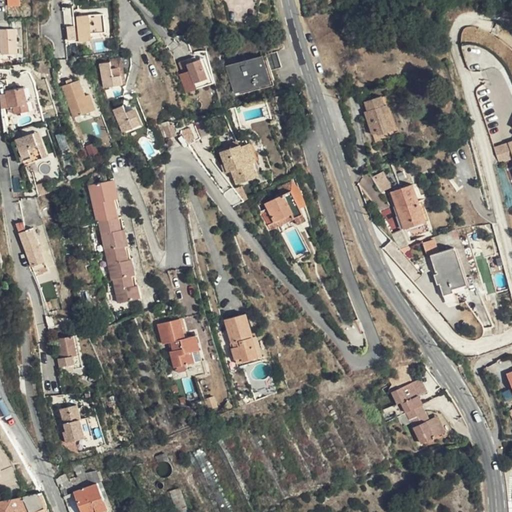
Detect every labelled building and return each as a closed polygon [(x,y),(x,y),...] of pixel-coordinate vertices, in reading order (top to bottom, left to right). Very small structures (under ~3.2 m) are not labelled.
[(104,33),(102,13),(75,16),(78,43),(90,42),(89,34),(104,33)] [(74,25),(66,26),(67,40),(75,39),(74,25)] [(17,53),(15,28),(1,29),(3,54),(17,53)] [(280,50),(269,54),(274,70),(285,67),(280,50)] [(269,54),(229,66),(237,92),(277,80),(274,70),(269,54)] [(192,83),(190,78),(182,79),(186,90),(211,83),(203,58),(200,59),(206,78),(192,83)] [(185,59),(177,62),(182,79),(190,78),(186,63),(185,59)] [(195,60),(186,63),(190,78),(192,83),(206,78),(200,59),(195,60)] [(113,62),(102,63),(106,88),(123,85),(121,69),(114,70),(113,62)] [(79,80),(71,82),(65,84),(60,85),(72,117),(90,111),(84,96),(79,80)] [(24,86),(5,90),(9,108),(13,107),(15,114),(29,111),(24,86)] [(89,95),(84,96),(90,111),(94,109),(89,95)] [(364,111),(373,136),(386,131),(395,129),(387,105),(384,105),(381,96),(364,102),(366,110),(364,111)] [(121,132),(137,125),(132,109),(124,112),(120,113),(117,107),(112,109),(121,132)] [(134,108),(132,109),(137,125),(140,124),(134,108)] [(178,133),(186,144),(199,141),(201,140),(196,127),(178,133)] [(389,138),(386,131),(373,136),(375,143),(389,138)] [(39,132),(34,134),(41,152),(43,159),(49,157),(39,132)] [(31,155),(41,152),(34,134),(16,141),(25,163),(33,159),(31,155)] [(511,142),(498,146),(504,165),(511,162),(511,142)] [(240,145),(221,151),(227,171),(232,169),(238,184),(257,177),(252,162),(258,160),(252,143),(249,144),(248,143),(240,146),(240,145)] [(41,152),(31,155),(33,159),(25,163),(26,166),(43,159),(41,152)] [(376,174),(382,190),(392,187),(385,171),(376,174)] [(94,222),(96,222),(115,217),(114,212),(116,211),(114,199),(116,199),(111,181),(86,187),(94,222)] [(413,185),(400,189),(390,192),(403,229),(426,222),(413,185)] [(291,190),(266,203),(270,211),(278,225),(296,216),(303,213),(291,190)] [(278,225),(270,211),(265,214),(273,230),(297,218),(296,216),(278,225)] [(303,213),(296,216),(297,218),(299,222),(306,219),(303,213)] [(115,217),(96,222),(103,253),(125,247),(127,247),(124,231),(121,231),(119,220),(116,220),(115,217)] [(32,266),(45,261),(33,227),(20,232),(32,266)] [(392,235),(398,246),(406,244),(401,230),(392,235)] [(110,281),(111,281),(132,276),(134,275),(131,260),(129,260),(125,247),(103,253),(110,281)] [(451,288),(465,283),(454,248),(430,255),(437,274),(433,275),(437,284),(439,284),(443,295),(452,292),(451,288)] [(47,267),(45,261),(32,266),(34,272),(47,267)] [(135,287),(132,276),(111,281),(117,304),(140,299),(137,286),(135,287)] [(235,359),(236,359),(237,363),(262,356),(256,336),(252,336),(245,313),(224,319),(233,348),(231,349),(235,359)] [(353,315),(341,319),(346,333),(358,329),(353,315)] [(173,367),(201,360),(195,335),(184,338),(179,319),(158,324),(163,344),(171,342),(173,350),(169,351),(173,367)] [(76,356),(72,336),(57,339),(61,359),(76,356)] [(61,359),(58,359),(61,373),(79,369),(76,356),(61,359)] [(418,384),(414,385),(420,400),(424,398),(418,384)] [(416,401),(420,400),(414,385),(391,395),(396,406),(401,405),(409,423),(425,416),(421,408),(419,409),(416,401)] [(61,408),(64,422),(67,432),(63,433),(66,443),(85,438),(80,420),(82,419),(78,404),(61,408)] [(426,425),(428,424),(425,416),(409,423),(418,447),(441,437),(436,427),(428,430),(426,425)] [(438,420),(428,424),(426,425),(428,430),(436,427),(441,437),(444,436),(438,420)] [(243,511),(250,511),(252,511),(218,440),(211,444),(243,511)] [(211,511),(227,511),(197,449),(184,455),(211,511)] [(76,477),(68,480),(69,481),(70,480),(72,479),(74,480),(75,482),(76,484),(75,486),(74,487),(73,488),(73,491),(90,484),(81,461),(72,463),(76,477)] [(69,481),(68,480),(65,474),(59,475),(55,481),(62,497),(74,492),(73,491),(73,488),(70,487),(68,485),(68,483),(69,481)] [(96,482),(90,484),(73,491),(74,492),(81,511),(97,511),(107,508),(96,482)] [(33,511),(47,507),(41,492),(0,501),(0,511),(33,511)]
